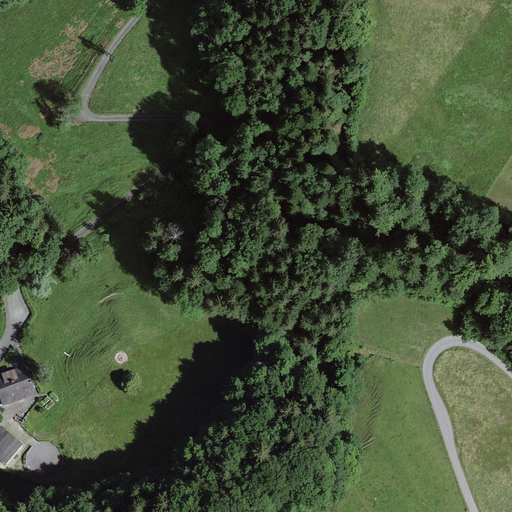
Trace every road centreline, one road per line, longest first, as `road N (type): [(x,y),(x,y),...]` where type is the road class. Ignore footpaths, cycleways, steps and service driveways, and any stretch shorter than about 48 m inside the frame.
road 1 (track): [(0,350),(18,275),(211,132),(200,118),(85,113),(101,66),(150,0)]
road 2 (unclassified): [(473,511),(429,384),(429,358),(460,340),(511,374)]
